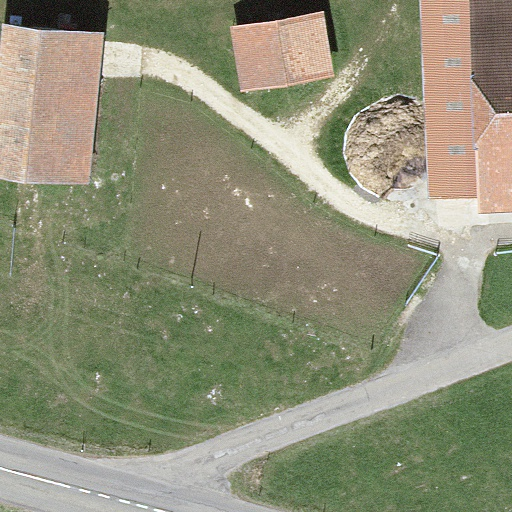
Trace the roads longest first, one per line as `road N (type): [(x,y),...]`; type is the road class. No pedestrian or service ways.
road 1 (track): [(511,353),(109,499)]
road 2 (secondary): [(0,470),(156,511)]
